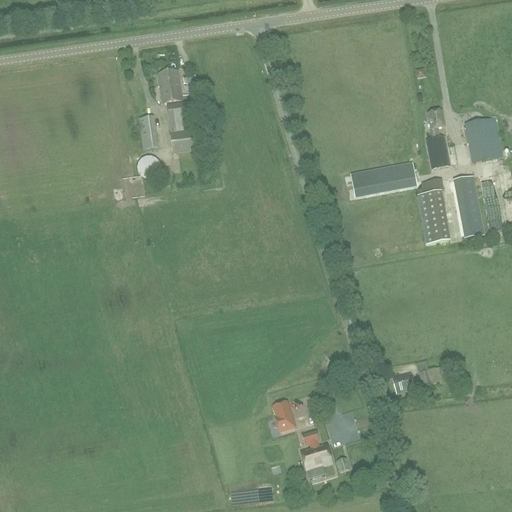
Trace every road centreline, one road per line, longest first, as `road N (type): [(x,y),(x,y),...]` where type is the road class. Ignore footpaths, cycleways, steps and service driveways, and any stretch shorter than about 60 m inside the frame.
road 1 (unclassified): [(404,511),(256,24)]
road 2 (tertiary): [(0,62),(256,24)]
road 3 (tertiary): [(256,24),(423,0)]
